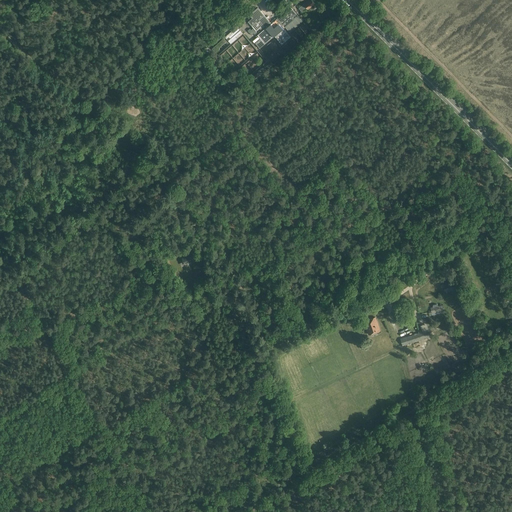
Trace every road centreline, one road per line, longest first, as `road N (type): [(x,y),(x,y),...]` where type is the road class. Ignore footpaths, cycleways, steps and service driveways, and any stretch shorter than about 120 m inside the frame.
road 1 (track): [(229,264),(198,166),(205,149),(241,129),(385,260),(415,305),(411,319),(394,317),(388,303),(396,297)]
road 2 (track): [(206,263),(229,264),(265,341),(363,304),(388,303),(511,206)]
road 3 (primary): [(511,164),(346,0)]
road 4 (track): [(216,511),(411,399)]
road 5 (track): [(376,0),(511,135)]
road 6 (track): [(0,232),(84,165),(80,141),(96,127),(85,103),(92,95)]
road 7 (track): [(200,366),(169,318),(77,368)]
road 8 (track): [(200,366),(267,482)]
